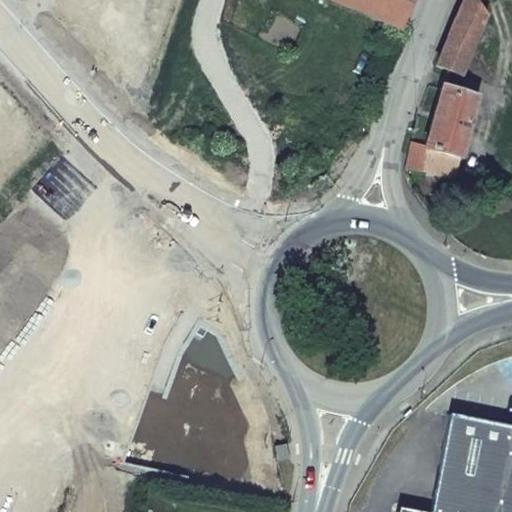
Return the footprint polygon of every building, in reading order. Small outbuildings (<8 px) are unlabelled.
[(321,0),(395,31),(408,0),(321,0)] [(484,17),(471,0),(463,0),(435,66),(457,75),(484,17)] [(409,143),(402,169),(418,174),(419,171),(450,180),(475,100),(440,89),(425,147),(409,143)] [(511,511),(511,429),(456,418),(446,416),(444,427),(425,511),(416,511),(394,508),(393,511),(511,511)] [(286,445),(275,446),(276,460),(288,458),(286,445)]
